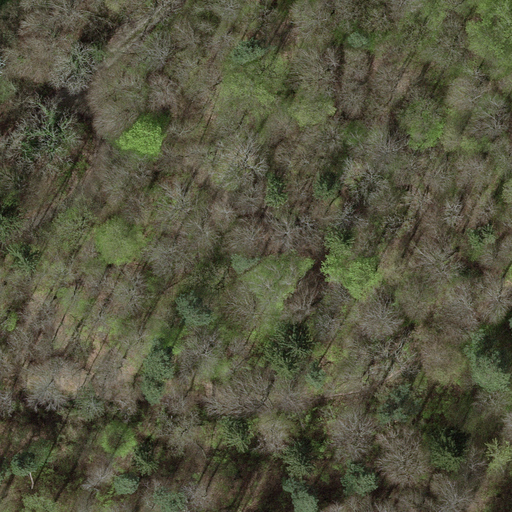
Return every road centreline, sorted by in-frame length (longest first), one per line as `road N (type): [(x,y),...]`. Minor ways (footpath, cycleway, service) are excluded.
road 1 (track): [(174,0),(109,60),(107,175),(0,234)]
road 2 (track): [(0,152),(109,60)]
